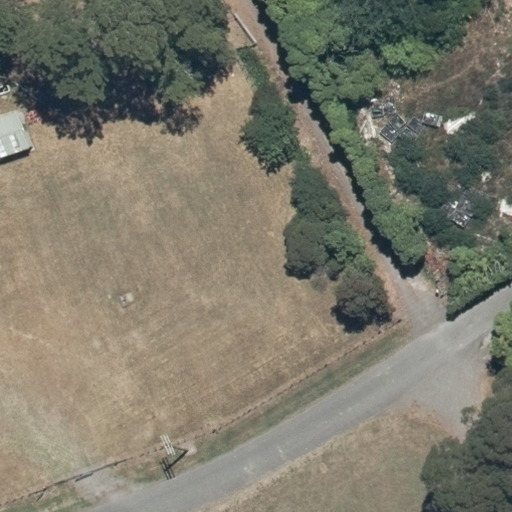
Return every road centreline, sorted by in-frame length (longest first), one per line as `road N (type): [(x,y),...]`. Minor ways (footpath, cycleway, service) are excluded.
road 1 (unclassified): [(511,295),(418,364),(229,476),(144,511)]
road 2 (track): [(418,364),(511,475)]
